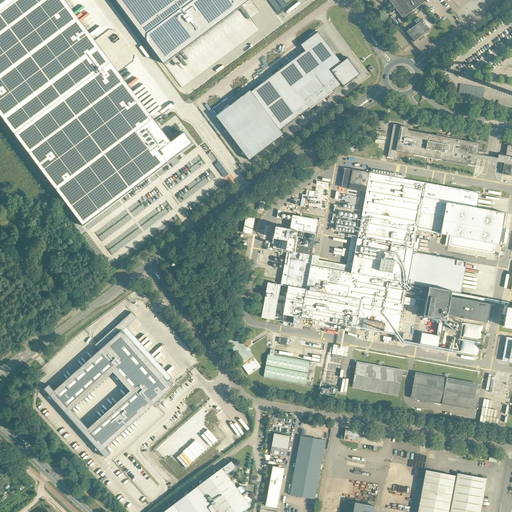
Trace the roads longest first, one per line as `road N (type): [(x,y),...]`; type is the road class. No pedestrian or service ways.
road 1 (unclassified): [(511,448),(250,400),(147,265)]
road 2 (tertiary): [(147,265),(359,106)]
road 3 (unknown): [(319,11),(361,71),(270,144)]
road 4 (tertiary): [(31,352),(147,265)]
